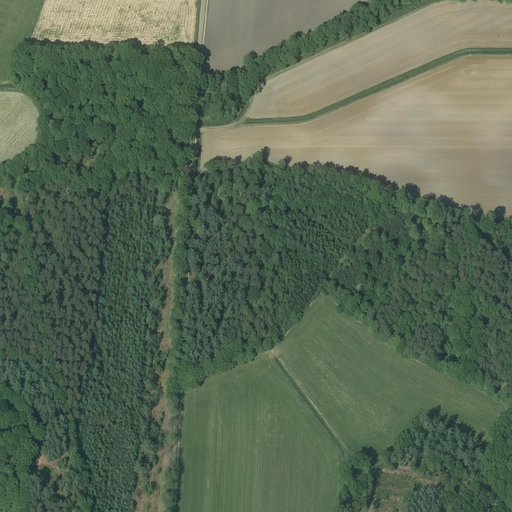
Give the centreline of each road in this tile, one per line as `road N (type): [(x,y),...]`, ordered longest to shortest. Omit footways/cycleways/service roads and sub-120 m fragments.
road 1 (track): [(205,0),(172,511)]
road 2 (track): [(95,511),(53,371),(11,162)]
road 3 (track): [(197,81),(165,70),(26,68),(15,92),(0,90)]
